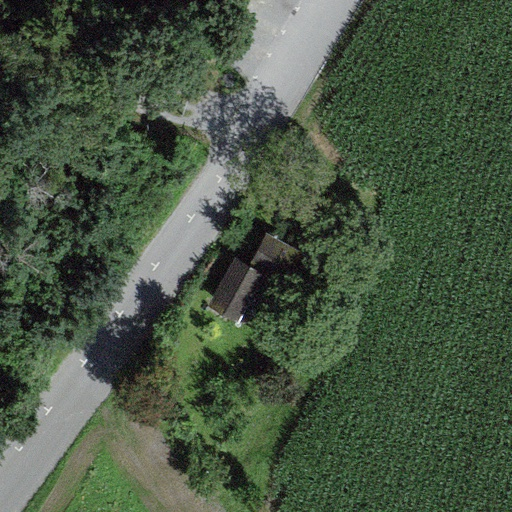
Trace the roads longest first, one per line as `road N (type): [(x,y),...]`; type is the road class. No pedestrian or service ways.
road 1 (residential): [(0,494),(251,141),(336,0)]
road 2 (track): [(0,143),(79,105),(167,100),(198,105),(251,141)]
